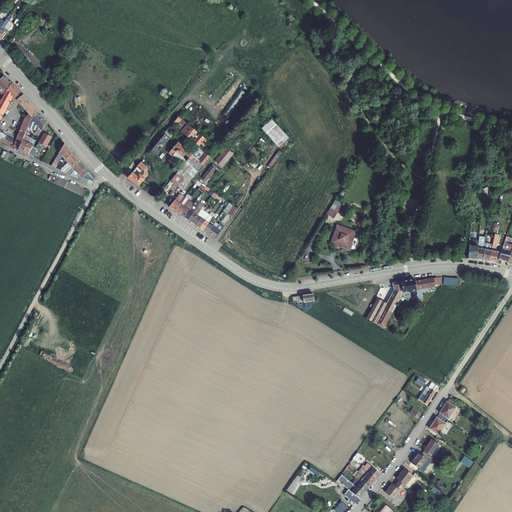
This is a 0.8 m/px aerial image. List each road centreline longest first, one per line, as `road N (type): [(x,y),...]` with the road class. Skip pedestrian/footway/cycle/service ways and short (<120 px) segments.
road 1 (secondary): [(105,173),(241,274),(277,287),(443,265),(511,274)]
road 2 (unclassified): [(353,511),(407,448),(511,288)]
road 3 (unclassified): [(105,173),(0,366)]
road 4 (secondary): [(0,56),(105,173)]
